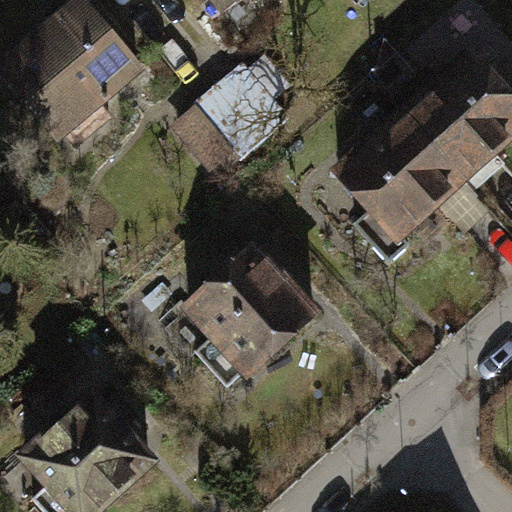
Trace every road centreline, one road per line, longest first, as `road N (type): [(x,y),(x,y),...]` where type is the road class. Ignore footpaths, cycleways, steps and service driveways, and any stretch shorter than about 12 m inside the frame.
road 1 (residential): [(412,405),(307,511)]
road 2 (residential): [(511,504),(412,405)]
road 3 (residential): [(511,315),(412,405)]
